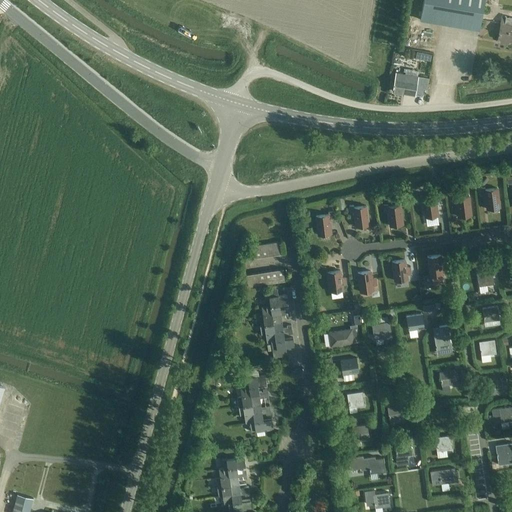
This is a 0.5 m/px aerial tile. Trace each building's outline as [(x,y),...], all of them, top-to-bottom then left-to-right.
[(484,0),(423,0),(420,22),(479,31),(484,0)] [(511,42),(511,25),(501,24),(498,40),(500,40),(500,42),(508,44),(509,42),(511,42)] [(405,95),(414,97),(415,95),(421,96),(424,82),(426,82),(430,64),(424,63),(421,78),(408,76),(405,95)] [(405,95),(408,76),(396,74),(393,93),(405,95)] [(485,194),(487,209),(499,207),(497,188),(485,190),(484,188),(480,188),(481,195),(485,194)] [(456,202),(458,217),(471,215),(469,196),(456,197),(456,195),(451,196),(452,202),(456,202)] [(423,202),(425,217),(438,215),(435,196),(423,198),(422,196),(418,196),(419,203),(423,202)] [(388,211),(390,226),(403,224),(400,205),(388,206),(387,204),(383,205),(384,211),(388,211)] [(354,207),(353,205),(349,206),(350,212),(354,212),(356,227),(369,225),(366,205),(354,207)] [(333,218),(332,211),(328,212),(328,214),(316,216),(318,235),(331,233),(329,218),(333,218)] [(279,241),(272,242),(274,255),(280,254),(279,241)] [(267,256),(274,255),(272,242),(265,243),(267,256)] [(442,282),(441,274),(442,274),(442,269),(446,269),(445,262),(441,263),(440,255),(427,256),(429,276),(431,276),(432,284),(442,282)] [(317,258),(310,259),(311,268),(318,267),(317,258)] [(417,268),(410,269),(410,267),(406,267),(405,260),(392,261),(394,281),(412,278),(418,277),(417,268)] [(283,269),(276,270),(278,282),(284,281),(283,269)] [(491,269),(476,272),(478,286),(494,283),(491,269)] [(340,270),(327,272),(330,291),(343,290),(342,285),(346,284),(345,278),(341,278),(340,270)] [(267,283),(265,271),(258,272),(260,284),(267,283)] [(370,271),(357,272),(360,292),(373,290),(372,285),(376,285),(375,278),(371,279),(370,271)] [(280,304),(280,305),(288,303),(287,294),(264,297),(266,306),(280,304)] [(460,298),(449,299),(450,309),(461,308),(460,298)] [(281,310),(280,305),(280,304),(266,306),(261,307),(262,315),(263,316),(281,313),(281,310)] [(497,305),(482,307),(484,321),(499,319),(497,305)] [(282,321),(281,315),(281,313),(263,316),(262,315),(258,316),(260,325),(282,321)] [(408,329),(423,327),(421,313),(406,316),(408,329)] [(390,335),(388,321),(387,316),(372,318),(375,338),(390,335)] [(284,330),(283,328),(282,321),(260,325),(261,334),(265,333),(284,330)] [(440,336),(434,336),(436,350),(451,348),(449,334),(448,328),(448,325),(439,326),(440,336)] [(351,328),(337,331),(329,332),(331,345),(338,344),(353,341),(351,328)] [(285,338),(284,333),(284,330),(265,333),(266,342),(271,341),(285,339),(285,338)] [(285,339),(271,341),(272,350),(295,346),(293,337),(285,338),(285,339)] [(494,339),(479,341),(481,355),(496,352),(494,339)] [(286,348),(272,350),(273,358),(287,356),(286,348)] [(333,365),(331,357),(324,359),(325,367),(333,365)] [(351,379),(350,373),(358,371),(356,358),(341,360),(344,380),(351,379)] [(449,391),(448,384),(456,383),(454,369),(439,371),(441,385),(443,392),(449,391)] [(245,387),(258,385),(267,384),(265,375),(243,378),(245,387)] [(245,387),(240,388),(242,396),(259,394),(259,391),(258,385),(245,387)] [(362,391),(346,393),(349,407),(364,405),(362,391)] [(260,402),(260,396),(259,394),(242,396),(237,397),(238,406),(260,402)] [(262,411),(261,409),(260,402),(238,406),(240,415),(244,414),(262,411)] [(404,418),(402,404),(387,406),(389,420),(404,418)] [(511,419),(511,405),(491,409),(493,423),(511,419)] [(263,419),(262,413),(262,411),(244,414),(245,422),(250,422),(263,420),(263,419)] [(250,422),(251,431),(273,427),(272,418),(263,419),(263,420),(250,422)] [(362,445),(361,439),(369,438),(367,424),(351,426),(353,440),(354,440),(355,446),(362,445)] [(449,435),(434,437),(436,451),(451,449),(449,435)] [(406,461),(406,455),(411,454),(409,440),(394,443),(397,463),(406,461)] [(511,452),(510,442),(495,445),(497,459),(511,456),(511,452)] [(236,466),(245,465),(244,456),(222,459),(223,468),(236,466)] [(353,456),(345,457),(346,463),(345,463),(346,468),(357,467),(356,459),(353,459),(353,456)] [(374,456),(362,458),(359,458),(360,470),(369,468),(370,473),(385,471),(383,457),(375,459),(374,456)] [(237,472),(236,466),(223,468),(219,468),(220,477),(238,475),(237,472)] [(439,469),(430,471),(431,480),(440,478),(441,483),(456,481),(454,467),(439,469)] [(239,483),(238,477),(238,475),(220,477),(216,478),(217,487),(239,483)] [(240,492),(240,489),(239,483),(217,487),(218,496),(223,495),(240,492)] [(242,500),(241,494),(240,492),(223,495),(224,503),(229,503),(229,502),(242,500)] [(382,511),(382,507),(390,506),(388,492),(373,494),(375,511),(382,511)] [(29,511),(34,497),(19,493),(13,511),(29,511)] [(229,502),(229,503),(230,511),(252,508),(250,499),(242,500),(229,502)]
